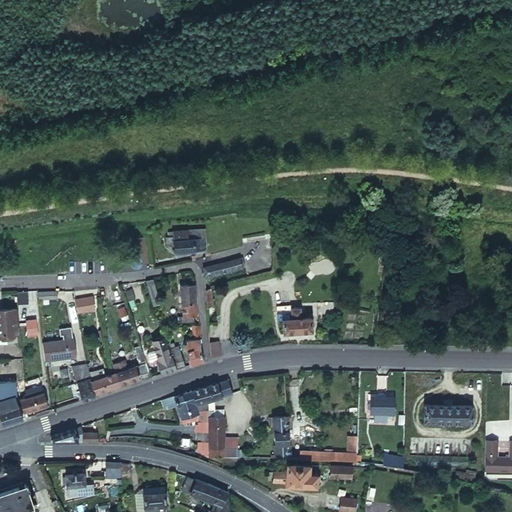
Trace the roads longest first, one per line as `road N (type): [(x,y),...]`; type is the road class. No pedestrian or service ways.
road 1 (secondary): [(511,361),(289,357),(207,369)]
road 2 (tertiary): [(4,437),(31,449),(174,460),(282,511)]
road 3 (secondary): [(207,369),(4,437)]
road 4 (residential): [(0,285),(193,267)]
